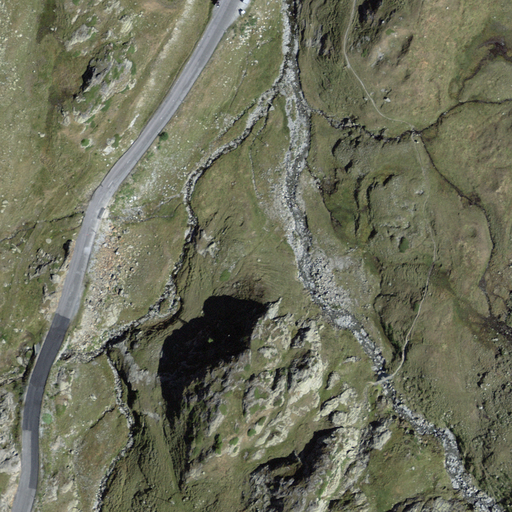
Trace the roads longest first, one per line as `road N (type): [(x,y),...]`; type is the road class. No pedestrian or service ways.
road 1 (tertiary): [(231,0),(182,88),(97,204),(35,392),(21,511)]
road 2 (trunk): [(17,511),(206,0)]
